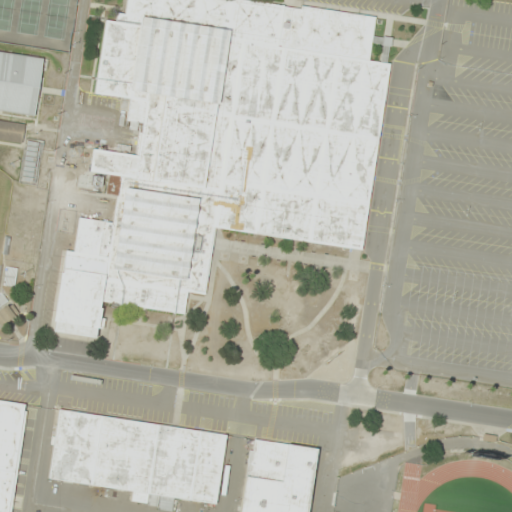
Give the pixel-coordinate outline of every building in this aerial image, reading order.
[(125,0),(248,0),(282,5),(282,6),(298,8),(299,5),(373,16),(366,60),(387,63),(358,249),(212,226),(202,294),(185,291),(181,313),(98,301),(97,308),(99,308),(97,317),(103,318),(101,329),(94,328),(93,338),(50,331),(52,321),(50,321),(58,272),(59,272),(60,268),(61,268),(63,250),(72,251),(77,217),(111,223),(115,195),(103,193),(106,174),(87,171),(90,148),(133,155),(136,132),(139,132),(140,123),(124,121),(127,98),(92,93),(103,20),(114,22),(115,13),(123,14),(125,0)] [(0,51),(41,58),(32,115),(0,110),(0,51)] [(0,120),(22,124),(19,143),(0,139),(0,120)] [(35,183),(41,143),(27,141),(22,181),(35,183)] [(6,286),(16,285),(16,267),(5,267),(6,286)] [(0,398),(0,511),(11,511),(28,403),(0,398)] [(60,409),(49,478),(214,504),(225,434),(60,409)] [(252,440),(239,511),(305,511),(315,450),(252,440)]
